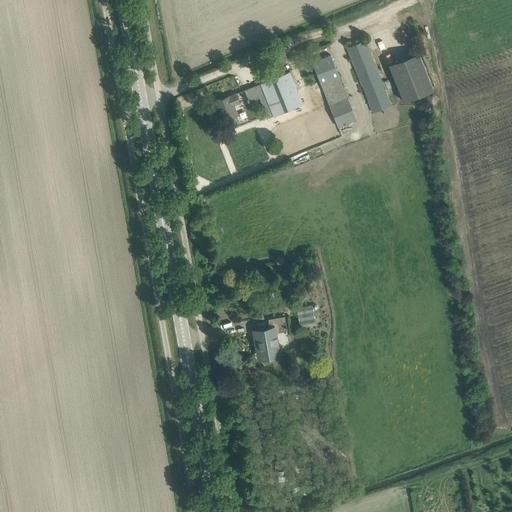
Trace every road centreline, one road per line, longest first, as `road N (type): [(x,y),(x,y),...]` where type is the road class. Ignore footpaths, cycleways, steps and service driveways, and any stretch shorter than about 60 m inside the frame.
road 1 (unclassified): [(233,511),(160,99)]
road 2 (primary): [(214,511),(142,105)]
road 3 (unclassified): [(123,112),(195,511)]
road 4 (unclassified): [(160,99),(383,15)]
